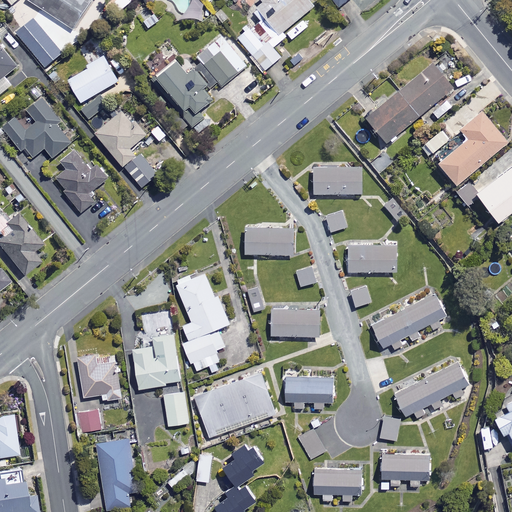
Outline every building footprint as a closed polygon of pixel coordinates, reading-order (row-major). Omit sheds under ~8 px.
[(91,0),(29,0),(73,29),(91,0)] [(282,54),(274,45),(286,36),(281,31),(313,4),(310,0),(262,0),(263,0),(254,8),(262,18),(239,37),(265,68),(282,54)] [(161,18),(154,8),(141,18),(149,27),(161,18)] [(176,58),(156,75),(179,102),(176,104),(194,124),(204,116),(198,110),(213,98),(205,88),(217,78),(223,84),(250,61),(224,31),(197,55),(200,59),(187,71),(176,58)] [(302,43),(297,36),(286,44),(292,51),(302,43)] [(17,64),(0,42),(0,93),(12,84),(4,74),(17,64)] [(453,87),(426,53),(402,72),(409,80),(366,116),(386,141),(453,87)] [(81,101),(98,91),(118,79),(103,54),(86,64),(88,67),(67,79),(81,101)] [(81,101),(79,102),(88,117),(107,105),(98,91),(81,101)] [(60,117),(43,95),(27,108),(36,120),(27,128),(16,114),(2,125),(21,150),(25,146),(33,156),(45,146),(52,156),(71,141),(55,121),(60,117)] [(123,165),(138,152),(131,145),(148,131),(138,119),(134,123),(121,109),(95,132),(123,165)] [(448,139),(441,144),(446,151),(436,159),(455,182),(507,140),(481,109),(459,127),(467,136),(461,142),(454,134),(448,139)] [(441,144),(448,139),(440,129),(423,143),(431,153),(441,144)] [(91,168),(74,147),(59,158),(67,168),(55,177),(81,211),(94,200),(88,192),(107,177),(97,164),(91,168)] [(138,152),(123,165),(142,186),(159,171),(141,150),(138,152)] [(511,164),(479,188),(471,178),(454,190),(467,207),(480,197),(497,220),(511,209),(511,164)] [(361,166),(313,166),(313,192),(361,192),(361,166)] [(407,215),(394,198),(385,205),(398,222),(407,215)] [(8,217),(0,207),(0,245),(22,274),(42,258),(34,248),(41,242),(16,211),(8,217)] [(347,226),(343,210),(326,215),(330,230),(347,226)] [(291,226),(245,226),(245,253),(291,253),(291,226)] [(395,244),(347,245),(348,271),(396,270),(395,244)] [(315,281),(310,266),(296,270),(301,285),(315,281)] [(0,288),(9,281),(0,270),(0,288)] [(188,338),(217,326),(229,322),(217,293),(214,295),(205,271),(191,277),(189,273),(175,279),(191,320),(182,324),(188,338)] [(263,308),(258,285),(248,288),(254,311),(263,308)] [(372,300),(367,285),(350,290),(355,306),(372,300)] [(408,333),(411,339),(418,336),(415,329),(430,322),(433,328),(440,325),(437,319),(446,314),(434,290),(411,301),(413,304),(372,324),(383,346),(389,343),(392,348),(402,343),(399,338),(408,333)] [(319,307),(270,307),(271,334),(319,334),(319,307)] [(225,345),(217,326),(188,338),(182,341),(194,370),(209,364),(212,371),(223,367),(215,349),(225,345)] [(180,381),(173,332),(153,335),(154,344),(132,347),(138,387),(180,381)] [(122,396),(114,351),(77,357),(84,396),(102,393),(103,399),(122,396)] [(455,397),(466,392),(463,386),(468,384),(457,361),(394,392),(405,414),(413,410),(416,416),(424,412),(421,406),(431,402),(434,408),(441,404),(438,398),(452,391),(455,397)] [(276,412),(261,370),(195,395),(210,436),(276,412)] [(332,375),(285,376),(286,401),(294,401),(294,407),(304,407),(304,400),(313,400),(313,407),(324,407),(324,401),(333,401),(332,375)] [(188,421),(184,390),(164,393),(168,424),(188,421)] [(511,397),(504,402),(506,405),(492,412),(503,432),(507,430),(511,438),(511,397)] [(101,428),(99,408),(78,410),(80,430),(101,428)] [(0,455),(18,452),(11,412),(0,413),(0,455)] [(400,417),(384,414),(380,436),(396,439),(400,417)] [(327,449),(315,427),(299,436),(311,458),(327,449)] [(126,432),(114,434),(115,439),(96,441),(107,509),(130,505),(128,490),(135,489),(126,432)] [(265,460),(249,439),(220,460),(236,482),(265,460)] [(212,453),(199,452),(196,479),(209,480),(212,453)] [(380,456),(381,477),(390,477),(390,484),(400,483),(400,477),(410,477),(410,484),(420,484),(419,478),(429,478),(428,455),(380,456)] [(189,473),(184,467),(168,480),(173,487),(189,473)] [(362,492),(360,467),(313,470),(314,492),(322,492),(323,499),(333,498),(333,492),(342,491),(343,499),(353,499),(352,492),(362,492)] [(0,473),(0,511),(8,511),(34,511),(37,511),(34,492),(24,494),(22,478),(1,481),(0,473)] [(256,496),(244,479),(207,507),(210,511),(240,511),(245,509),(243,506),(256,496)]
